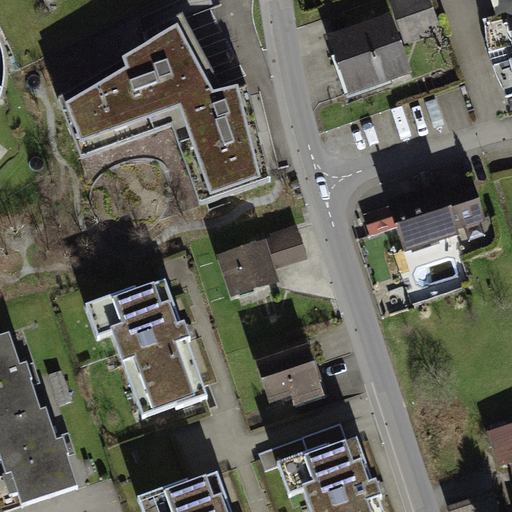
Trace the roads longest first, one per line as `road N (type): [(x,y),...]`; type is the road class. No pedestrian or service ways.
road 1 (residential): [(427,511),(321,185)]
road 2 (residential): [(321,185),(285,0)]
road 3 (residential): [(489,137),(321,185)]
road 4 (residential): [(445,0),(489,137)]
